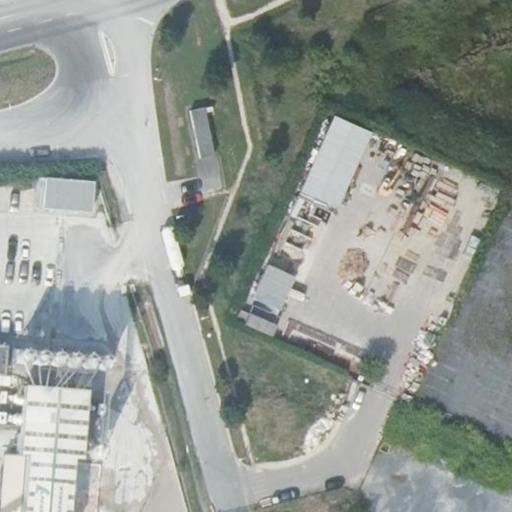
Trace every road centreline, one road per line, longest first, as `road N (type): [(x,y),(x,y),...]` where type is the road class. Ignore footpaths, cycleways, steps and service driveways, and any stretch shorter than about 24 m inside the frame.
road 1 (unknown): [(112,273),(96,302),(95,326),(136,413),(143,511)]
road 2 (unclassified): [(123,0),(0,32)]
